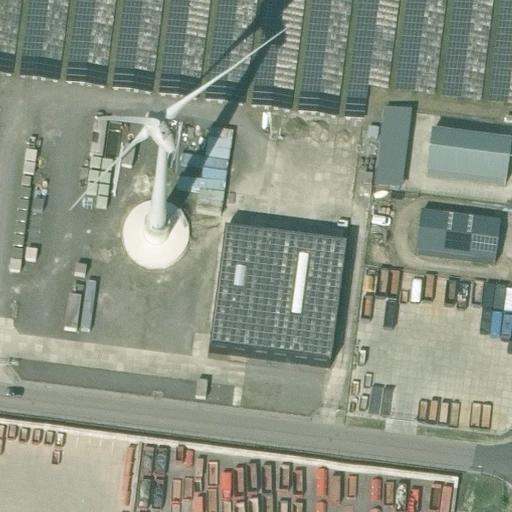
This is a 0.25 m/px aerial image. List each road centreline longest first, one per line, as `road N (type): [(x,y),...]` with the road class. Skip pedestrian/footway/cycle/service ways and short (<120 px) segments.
road 1 (unclassified): [(511,460),(0,395)]
road 2 (unknown): [(330,439),(354,200),(343,182),(290,168)]
